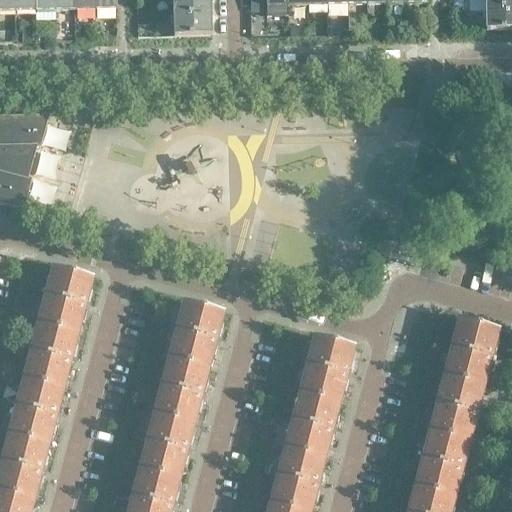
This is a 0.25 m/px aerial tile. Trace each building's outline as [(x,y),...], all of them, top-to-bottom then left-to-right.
[(0,0),(0,13),(15,13),(14,0),(0,0)] [(35,13),(34,0),(14,0),(15,13),(35,13)] [(55,12),(54,0),(34,0),(35,13),(55,12)] [(75,12),(74,0),(54,0),(55,12),(75,12)] [(95,11),(94,0),(74,0),(75,12),(95,11)] [(115,11),(115,0),(94,0),(95,11),(115,11)] [(209,17),(208,0),(172,0),(173,18),(209,17)] [(286,8),(286,0),(265,0),(266,8),(286,8)] [(511,11),(511,0),(484,0),(485,12),(511,11)] [(511,31),(511,11),(485,12),(485,32),(511,31)] [(210,38),(209,17),(173,18),(173,39),(210,38)] [(148,27),(148,18),(137,18),(136,27),(148,27)] [(0,177),(25,184),(26,178),(34,150),(40,150),(48,117),(0,118),(0,177)] [(0,205),(23,212),(32,180),(26,178),(25,184),(0,177),(0,205)] [(443,209),(445,198),(433,195),(430,205),(443,209)] [(85,302),(91,281),(84,279),(84,273),(63,268),(61,273),(53,271),(38,327),(76,337),(82,316),(83,316),(87,303),(85,302)] [(216,337),(222,315),(214,313),(214,307),(194,302),(191,307),(184,305),(169,362),(207,372),(212,351),(214,351),(218,337),(216,337)] [(490,357),(497,333),(489,331),(489,325),(469,320),(466,325),(459,323),(444,379),(482,389),(488,366),(490,366),(492,358),(490,357)] [(69,372),(72,358),(71,358),(76,337),(38,327),(24,382),(62,392),(67,371),(69,372)] [(346,372),(352,350),(345,348),(345,342),(325,337),(322,342),(315,340),(300,396),(337,406),(343,385),(345,386),(348,372),(346,372)] [(199,406),(203,393),(201,392),(207,372),(169,362),(154,417),(192,427),(198,406),(199,406)] [(476,413),(482,389),(444,379),(429,435),(467,445),(473,421),(475,421),(477,413),(476,413)] [(54,427),(58,413),(56,413),(62,392),(24,382),(9,437),(47,447),(53,426),(54,427)] [(330,441),(333,427),(332,427),(337,406),(300,396),(285,451),(323,461),(328,440),(330,441)] [(185,462),(188,448),(187,448),(192,427),(154,417),(140,472),(178,482),(183,461),(185,462)] [(461,468),(467,445),(429,435),(414,490),(453,500),(459,476),(460,477),(463,468),(461,468)] [(40,482),(43,469),(41,468),(47,447),(9,437),(0,471),(0,493),(32,503),(38,482),(40,482)] [(315,496),(319,483),(317,482),(323,461),(285,451),(270,507),(290,511),(309,511),(314,496),(315,496)] [(171,511),(174,503),(172,503),(178,482),(140,472),(129,511),(171,511)] [(449,511),(453,500),(414,490),(408,511),(449,511)] [(29,511),(32,503),(0,493),(0,511),(29,511)]
